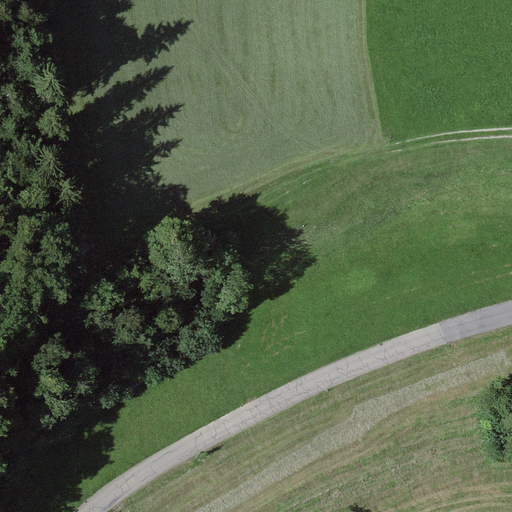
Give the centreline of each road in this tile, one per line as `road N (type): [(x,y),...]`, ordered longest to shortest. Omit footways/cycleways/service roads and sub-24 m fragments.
road 1 (track): [(0,337),(73,281),(342,163),(413,141),(511,132)]
road 2 (tertiary): [(511,313),(362,361),(253,410),(158,460),(91,511)]
